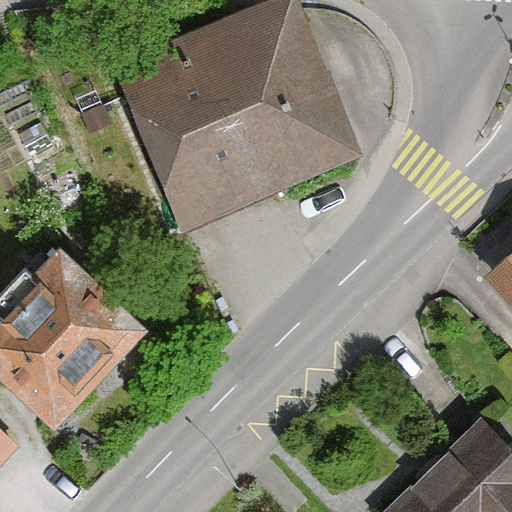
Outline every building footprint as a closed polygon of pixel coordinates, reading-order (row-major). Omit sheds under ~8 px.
[(294,0),(290,0),(118,70),(184,232),(360,161),(294,0)] [(62,244),(0,310),(0,382),(45,426),(146,331),(62,244)] [(511,257),(488,283),(511,309),(511,257)] [(511,511),(511,456),(475,418),(375,511),(511,511)] [(0,436),(0,469),(16,450),(0,436)]
